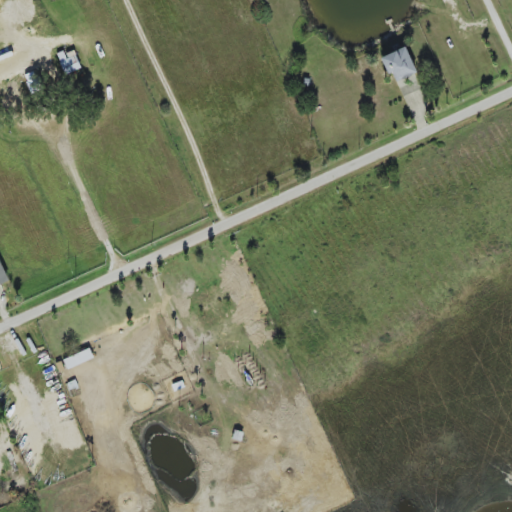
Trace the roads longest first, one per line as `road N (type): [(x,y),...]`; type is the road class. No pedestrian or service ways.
road 1 (tertiary): [(0,327),(511,91)]
road 2 (residential): [(225,224),(198,167),(188,116),(129,0)]
